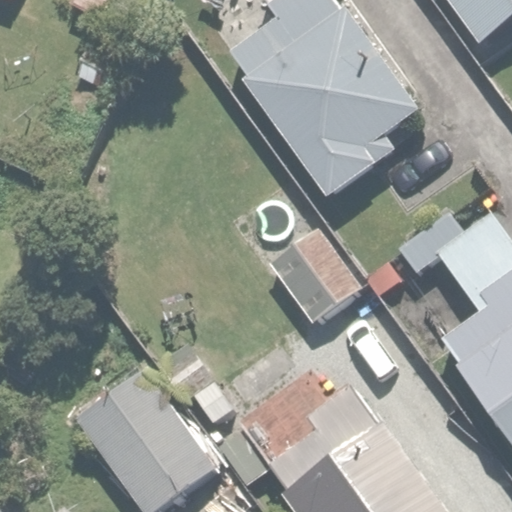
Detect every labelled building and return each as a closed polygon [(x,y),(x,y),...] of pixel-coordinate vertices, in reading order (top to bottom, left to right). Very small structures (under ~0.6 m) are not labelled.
[(425,110),(347,0),(278,0),(271,6),(279,17),(228,53),(331,201),(410,145),(398,129),(425,110)] [(511,0),(450,0),(477,39),(511,14),(511,0)] [(186,65),(145,48),(123,103),(164,120),(186,65)] [(481,188),(403,246),(363,276),(425,361),(442,345),(511,438),(511,230),(498,211),(481,188)] [(322,223),(265,264),(305,319),(362,279),(322,223)] [(158,511),(220,466),(150,372),(82,422),(148,511),(158,511)] [(458,511),(367,382),(337,404),(315,373),(244,426),(304,511),(458,511)]
